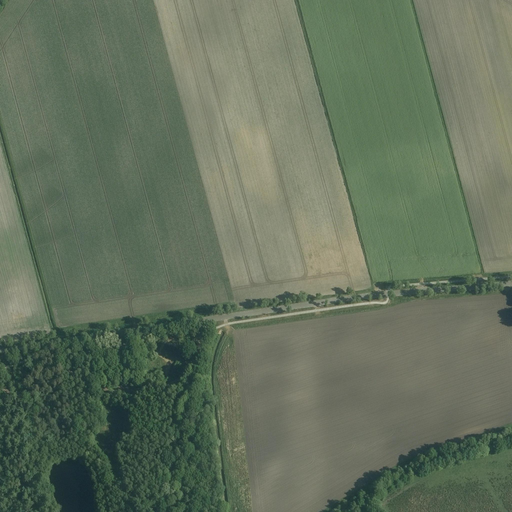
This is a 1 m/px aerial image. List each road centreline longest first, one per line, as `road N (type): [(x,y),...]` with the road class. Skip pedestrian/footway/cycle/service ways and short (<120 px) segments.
road 1 (tertiary): [(511,283),(203,320)]
road 2 (tertiary): [(203,320),(0,350)]
road 3 (track): [(181,378),(122,390),(45,368),(28,384),(0,380)]
road 4 (track): [(344,511),(407,471),(511,436)]
road 5 (track): [(174,511),(197,361)]
